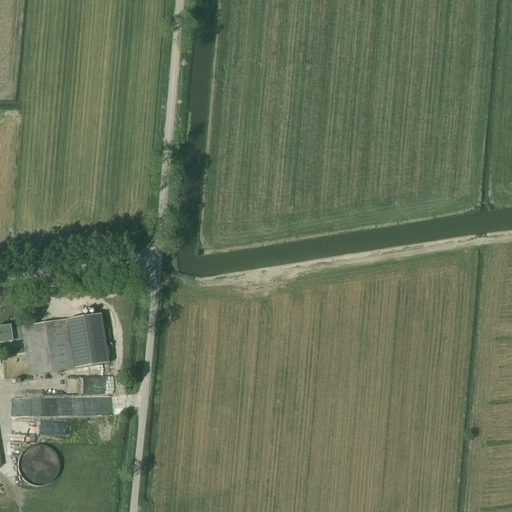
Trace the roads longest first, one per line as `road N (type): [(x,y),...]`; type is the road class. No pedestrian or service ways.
road 1 (unclassified): [(157,256),(180,0)]
road 2 (unclassified): [(132,511),(157,256)]
road 3 (unclassified): [(0,279),(157,256)]
